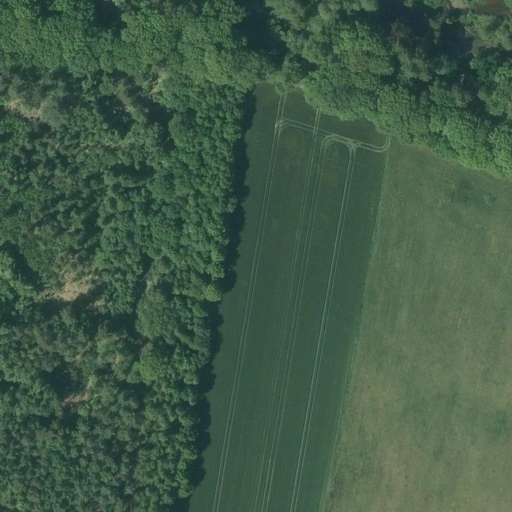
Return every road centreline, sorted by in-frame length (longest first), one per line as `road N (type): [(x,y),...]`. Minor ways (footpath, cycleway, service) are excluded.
road 1 (track): [(0,55),(170,52),(359,104)]
road 2 (track): [(359,104),(511,154)]
